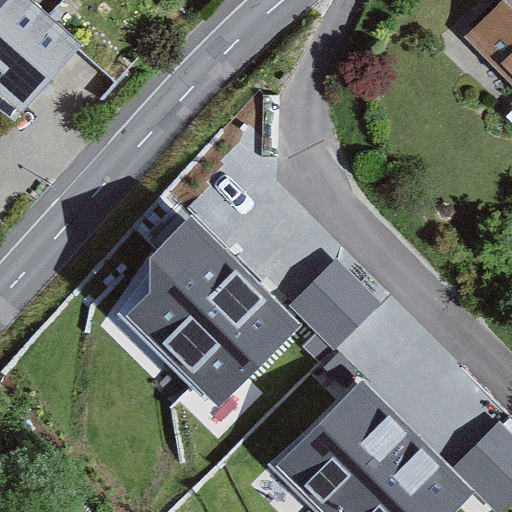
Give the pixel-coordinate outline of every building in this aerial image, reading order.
[(78,45),(28,0),(0,0),(0,112),(9,121),(78,45)] [(511,15),(483,45),(511,74),(511,15)] [(298,327),(191,221),(112,301),(218,406),(298,327)] [(338,263),(291,306),(334,352),(380,310),(338,263)] [(445,511),(466,491),(360,386),(280,466),(326,511),(445,511)] [(511,436),(500,424),(454,466),(496,511),(497,511),(511,498),(511,436)]
